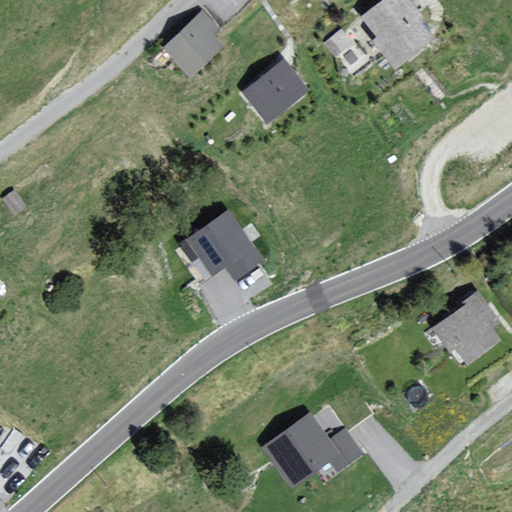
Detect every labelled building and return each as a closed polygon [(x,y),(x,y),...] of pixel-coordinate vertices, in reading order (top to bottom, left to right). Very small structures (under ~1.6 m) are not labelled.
[(420,16),(406,0),(387,0),(365,17),(381,37),(378,39),(397,64),(431,38),(416,19),(420,16)] [(229,37),(204,12),(167,49),(193,74),(229,37)] [(306,89),(284,61),(244,93),(265,121),(306,89)] [(227,213),(188,242),(213,276),(225,267),(236,281),(263,261),(227,213)] [(499,335),(471,299),(432,328),(461,365),(499,335)] [(329,440),(309,412),(264,444),(293,484),(327,459),(336,471),(360,453),(344,430),(329,440)]
